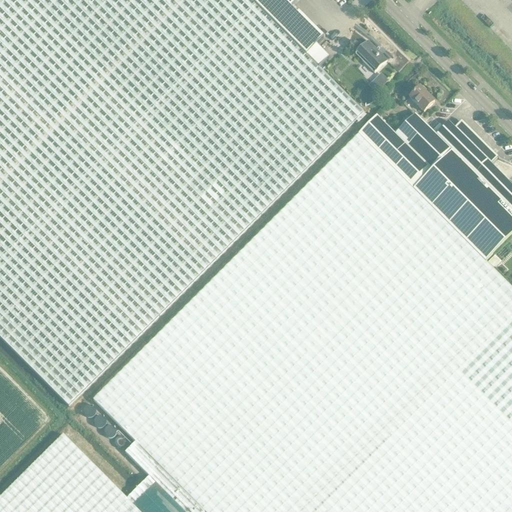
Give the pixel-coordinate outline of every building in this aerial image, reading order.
[(0,0),(0,338),(69,408),(74,403),(364,114),(319,69),(306,56),(250,0),(0,0)] [(250,0),(306,56),(316,46),(317,46),(324,39),(299,13),(297,15),(291,9),(299,0),(250,0)] [(368,43),(356,54),(364,62),(362,63),(375,75),(376,74),(380,70),(383,69),(383,67),(388,62),(368,43)] [(329,59),(317,46),(316,46),(306,56),(319,69),(329,59)] [(382,75),(369,88),(377,96),(389,83),(382,75)] [(410,99),(424,114),(435,103),(420,89),(410,99)] [(414,192),(453,153),(511,212),(511,186),(492,166),(498,159),(462,123),(455,130),(449,123),(436,136),(415,115),(409,121),(406,118),(403,122),(406,124),(395,135),(377,118),(359,135),(414,192)] [(136,444),(203,511),(304,511),(511,304),(511,289),(486,263),(414,192),(359,135),(94,402),(136,444)] [(414,192),(486,263),(511,236),(511,212),(453,153),(414,192)] [(511,511),(511,304),(304,511),(511,511)] [(144,496),(145,495),(139,489),(127,500),(64,436),(0,499),(0,511),(160,511),(159,510),(144,496)] [(203,511),(136,444),(125,454),(149,478),(139,489),(145,495),(156,484),(183,511),(203,511)]
